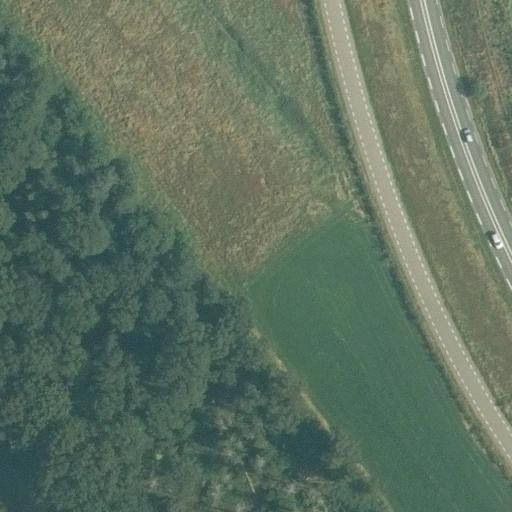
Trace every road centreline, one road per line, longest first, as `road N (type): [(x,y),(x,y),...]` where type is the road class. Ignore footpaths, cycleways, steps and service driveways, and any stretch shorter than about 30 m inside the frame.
road 1 (unclassified): [(330,0),(381,183),(424,291),(511,445)]
road 2 (primary): [(511,259),(461,140),(421,0)]
